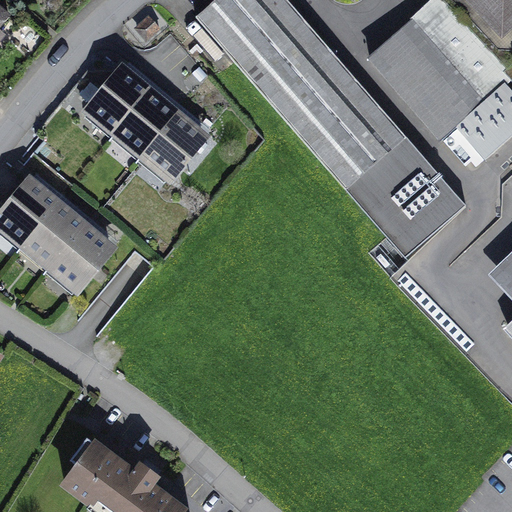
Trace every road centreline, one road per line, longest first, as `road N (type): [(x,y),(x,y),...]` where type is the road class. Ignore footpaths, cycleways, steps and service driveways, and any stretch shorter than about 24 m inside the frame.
road 1 (residential): [(0,318),(153,421),(259,511)]
road 2 (unknown): [(511,177),(435,253),(429,270),(434,298),(511,373)]
road 3 (residential): [(0,143),(129,0)]
